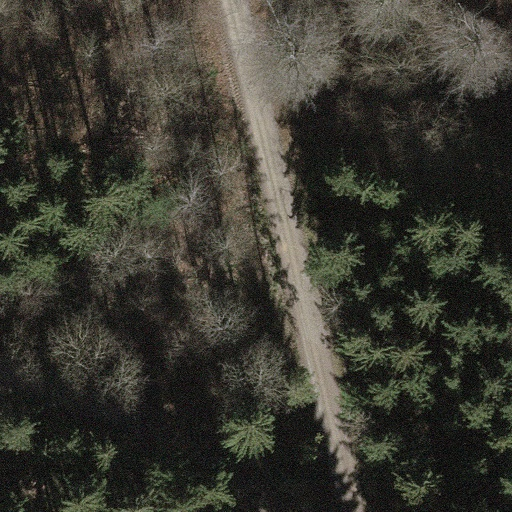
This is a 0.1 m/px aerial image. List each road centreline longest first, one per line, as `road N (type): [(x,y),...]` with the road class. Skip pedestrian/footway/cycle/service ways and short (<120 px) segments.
road 1 (track): [(347,511),(225,0)]
road 2 (track): [(272,511),(180,439),(0,367)]
